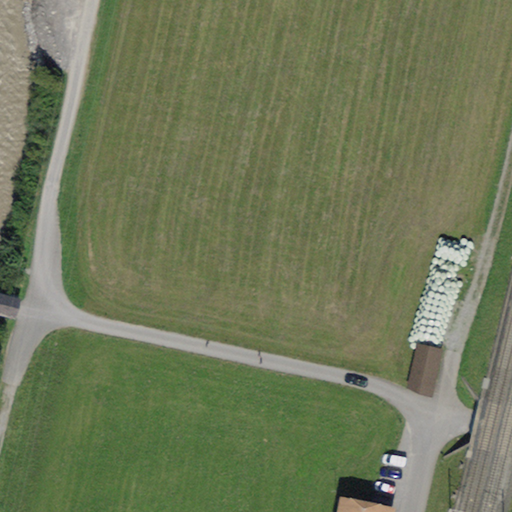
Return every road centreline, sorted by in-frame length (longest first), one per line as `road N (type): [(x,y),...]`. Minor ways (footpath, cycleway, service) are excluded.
road 1 (unclassified): [(432,411),(357,376),(0,299)]
road 2 (track): [(511,94),(432,411)]
road 3 (track): [(28,306),(89,0)]
